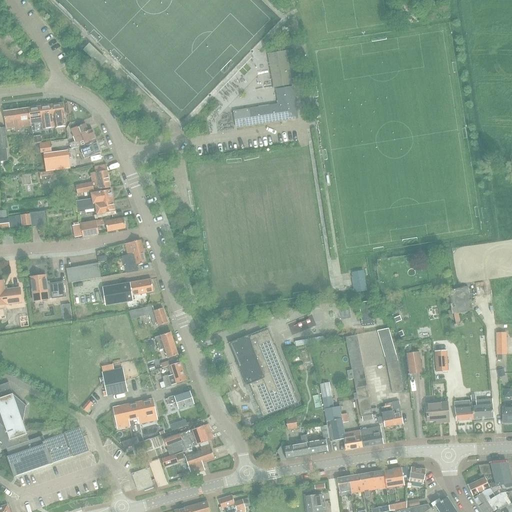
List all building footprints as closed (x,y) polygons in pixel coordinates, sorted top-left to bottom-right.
[(417,3),(398,4),(399,26),(418,25),(417,3)] [(289,64),(297,62),(295,50),(270,54),(276,88),(293,85),(289,64)] [(236,128),(298,118),(293,88),(277,90),(279,104),(234,111),(236,128)] [(50,105),(53,128),(66,126),(62,103),(50,105)] [(39,106),(41,122),(42,122),(43,129),(53,128),(50,105),(39,106)] [(28,108),(30,123),(41,122),(39,106),(28,108)] [(30,123),(28,108),(3,111),(6,129),(11,128),(12,129),(15,128),(15,131),(23,130),(22,127),(30,126),(30,123)] [(80,147),(96,141),(92,129),(88,131),(85,124),(71,129),(75,141),(69,144),(70,148),(80,147)] [(96,141),(80,147),(84,158),(100,153),(96,141)] [(40,152),(51,151),(50,144),(39,146),(40,152)] [(46,170),(69,167),(67,151),(44,154),(46,170)] [(77,194),(92,191),(110,187),(105,165),(95,167),(95,172),(91,173),(93,183),(76,186),(77,194)] [(95,204),(112,200),(110,189),(90,193),(91,199),(74,202),(74,207),(95,204)] [(95,204),(74,207),(76,213),(84,211),(84,210),(95,208),(96,215),(115,211),(112,200),(95,204)] [(29,213),(15,215),(16,226),(31,225),(29,213)] [(9,216),(9,223),(0,223),(0,228),(16,226),(15,215),(9,216)] [(97,226),(105,224),(106,224),(107,232),(125,228),(123,217),(105,221),(105,219),(96,221),(97,226)] [(98,233),(97,226),(96,221),(80,224),(82,236),(98,233)] [(127,255),(143,251),(140,240),(124,244),(127,255)] [(138,271),(137,265),(146,262),(143,251),(127,255),(122,256),(126,273),(138,271)] [(87,265),(90,279),(101,277),(98,263),(87,265)] [(90,279),(87,265),(80,266),(83,280),(90,279)] [(83,280),(80,266),(73,267),(76,282),(83,280)] [(76,282),(73,267),(66,269),(69,283),(76,282)] [(356,293),(368,291),(364,271),(353,273),(354,279),(353,279),(354,288),(356,288),(356,293)] [(46,275),(31,277),(34,301),(64,297),(62,282),(47,284),(46,275)] [(132,295),(153,291),(151,279),(102,287),(105,305),(133,300),(132,295)] [(3,281),(0,280),(0,305),(22,302),(20,288),(4,290),(3,281)] [(468,286),(466,285),(455,286),(453,287),(451,288),(450,291),(451,304),(465,311),(470,311),(472,310),(473,308),(473,307),(470,288),(469,287),(468,286)] [(371,301),(359,303),(362,327),(374,325),(371,301)] [(158,326),(167,323),(162,308),(153,311),(152,306),(143,308),(144,309),(138,311),(140,316),(146,314),(145,313),(149,312),(153,324),(157,322),(158,326)] [(378,331),(380,337),(391,334),(389,328),(378,331)] [(249,384),(254,397),(254,398),(257,404),(262,417),(298,402),(293,390),(293,389),(291,382),(290,383),(285,370),(286,370),(282,363),(277,352),(278,352),(275,345),(274,345),(268,329),(249,337),(248,335),(229,343),(246,385),(249,384)] [(168,358),(177,355),(170,332),(155,337),(159,350),(165,348),(168,358)] [(505,333),(496,333),(496,354),(505,354),(505,333)] [(380,337),(381,344),(393,341),(391,334),(380,337)] [(347,343),(358,341),(357,335),(346,337),(347,343)] [(295,341),(296,346),(324,341),(323,336),(295,341)] [(360,348),(358,341),(347,343),(348,350),(360,348)] [(383,350),(394,347),(393,341),(381,344),(383,350)] [(383,350),(385,357),(396,354),(394,347),(383,350)] [(361,354),(360,348),(348,350),(349,357),(361,354)] [(436,372),(448,371),(446,351),(435,351),(436,372)] [(419,352),(407,354),(410,373),(422,372),(419,352)] [(350,363),(362,361),(361,354),(349,357),(350,363)] [(396,354),(385,357),(387,363),(398,361),(396,354)] [(171,385),(186,380),(180,362),(170,365),(169,360),(160,363),(162,368),(167,366),(171,377),(168,378),(167,375),(162,377),(166,388),(171,386),(171,385)] [(363,367),(362,361),(350,363),(352,370),(352,369),(352,370),(363,367)] [(107,396),(128,391),(122,367),(111,370),(102,372),(104,383),(107,396)] [(353,375),(365,373),(363,367),(352,370),(353,375)] [(400,373),(399,367),(388,369),(389,375),(400,373)] [(366,379),(365,373),(353,375),(354,381),(366,379)] [(29,441),(29,440),(22,422),(25,406),(27,405),(26,405),(25,405),(13,394),(9,382),(0,384),(0,450),(6,448),(29,441)] [(343,438),(345,451),(363,447),(360,430),(344,432),(343,422),(348,421),(347,413),(341,414),(340,406),(333,407),(329,382),(320,384),(330,441),(343,438)] [(355,387),(356,393),(368,390),(367,384),(355,387)] [(404,390),(403,384),(391,386),(392,393),(404,390)] [(178,408),(194,403),(190,392),(174,397),(174,395),(166,397),(168,404),(176,402),(178,408)] [(152,399),(113,407),(118,428),(130,426),(129,421),(138,419),(139,423),(157,420),(152,399)] [(471,400),(471,402),(473,419),(493,417),(492,399),(471,400)] [(89,400),(82,409),(86,412),(93,404),(89,400)] [(473,419),(471,402),(470,403),(469,400),(454,402),(456,421),(473,419)] [(371,408),(370,402),(359,404),(360,410),(371,408)] [(384,403),(386,412),(382,412),(383,416),(384,423),(385,426),(402,423),(401,413),(394,414),(392,402),(384,403)] [(442,422),(448,422),(447,403),(426,404),(428,421),(441,420),(442,422)] [(511,406),(502,407),(503,423),(511,423),(511,406)] [(372,414),(371,408),(360,410),(361,416),(372,414)] [(288,429),(297,428),(296,417),(286,418),(288,429)] [(185,420),(170,425),(172,431),(187,426),(185,420)] [(183,450),(214,439),(208,424),(164,440),(166,446),(178,442),(179,443),(183,442),(184,445),(181,446),(183,450)] [(380,426),(360,430),(363,447),(383,444),(380,426)] [(52,463),(73,456),(89,450),(81,427),(44,440),(43,435),(29,440),(29,441),(6,448),(9,456),(7,456),(14,477),(53,463),(52,463)] [(137,437),(121,443),(124,449),(133,445),(139,443),(137,437)] [(306,438),(295,440),(296,445),(291,446),(284,447),(286,458),(310,454),(308,442),(306,442),(306,438)] [(136,452),(152,447),(149,439),(139,443),(133,445),(136,452)] [(328,451),(326,439),(308,442),(310,454),(328,451)] [(202,463),(215,459),(210,444),(200,448),(201,451),(185,456),(192,477),(205,472),(202,463)] [(164,466),(177,462),(175,455),(162,459),(164,466)] [(511,486),(511,481),(507,463),(491,464),(496,481),(496,486),(499,485),(504,484),(505,488),(511,486)] [(488,464),(478,465),(481,475),(491,474),(488,464)] [(384,470),(386,488),(404,485),(403,478),(408,477),(409,466),(384,470)] [(424,480),(425,469),(411,467),(409,480),(423,483),(423,479),(424,480)] [(138,490),(152,485),(147,469),(133,474),(138,490)] [(386,488),(384,470),(372,472),(375,490),(386,488)] [(361,474),(364,491),(365,497),(370,497),(369,491),(375,490),(372,472),(361,474)] [(349,476),(351,493),(362,492),(359,475),(349,476)] [(351,493),(349,476),(337,478),(340,495),(351,493)] [(490,487),(488,484),(485,477),(468,485),(473,497),(484,490),(490,487)] [(479,506),(495,496),(493,492),(500,488),(499,485),(496,486),(496,481),(488,484),(490,487),(484,490),(473,497),(479,506)] [(495,496),(479,506),(482,511),(491,511),(501,506),(498,501),(507,496),(507,495),(506,492),(501,493),(495,496)] [(306,507),(323,505),(322,493),(305,496),(306,507)] [(237,511),(245,511),(245,507),(243,499),(234,501),(234,500),(233,500),(232,495),(218,499),(222,509),(235,505),(237,511)] [(428,504),(408,509),(409,511),(456,511),(447,497),(430,508),(428,504)] [(418,499),(412,500),(408,500),(410,507),(419,505),(418,499)] [(209,511),(207,501),(174,510),(174,511),(209,511)]
